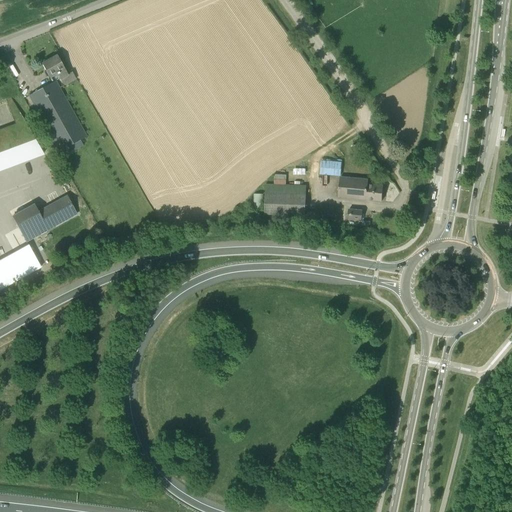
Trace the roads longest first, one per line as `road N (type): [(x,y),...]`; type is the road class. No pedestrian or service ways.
road 1 (motorway): [(213,511),(153,470),(130,426),(130,362),(161,307),(199,280),(249,268),(331,273),(403,290)]
road 2 (motorway): [(408,267),(285,250),(169,257),(100,279),(0,333)]
road 3 (residential): [(371,207),(400,210),(402,178),(283,0)]
road 4 (secondary): [(470,249),(504,0)]
road 5 (secondary): [(478,0),(443,243)]
road 6 (secondary): [(428,327),(392,511)]
road 7 (secondary): [(418,511),(453,331)]
